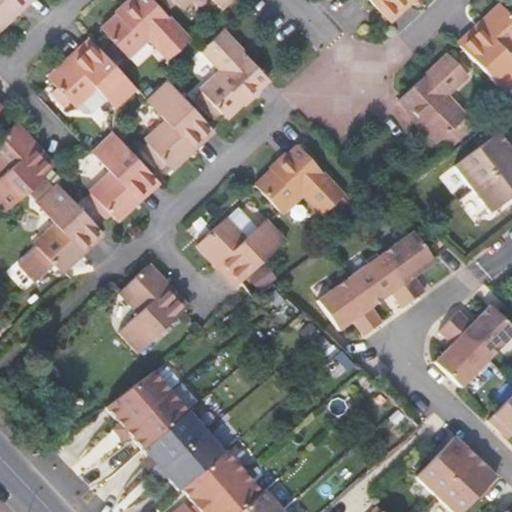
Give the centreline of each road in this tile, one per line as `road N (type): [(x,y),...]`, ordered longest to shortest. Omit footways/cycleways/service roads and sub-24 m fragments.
road 1 (residential): [(345,52),(152,231)]
road 2 (residential): [(466,280),(401,348),(511,466)]
